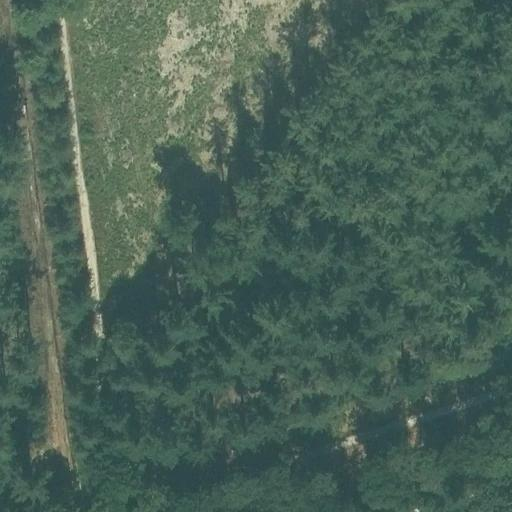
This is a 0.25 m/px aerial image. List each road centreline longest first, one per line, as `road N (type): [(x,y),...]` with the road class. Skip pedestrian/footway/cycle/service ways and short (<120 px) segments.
road 1 (track): [(57,0),(98,511)]
road 2 (track): [(155,511),(511,389)]
road 3 (track): [(511,467),(382,511)]
